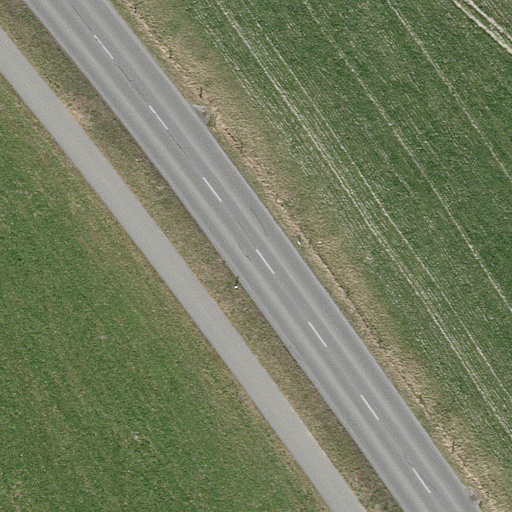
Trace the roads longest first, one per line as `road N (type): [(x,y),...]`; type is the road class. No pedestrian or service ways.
road 1 (secondary): [(66,0),(311,317),(445,511)]
road 2 (track): [(350,511),(217,323),(0,46)]
